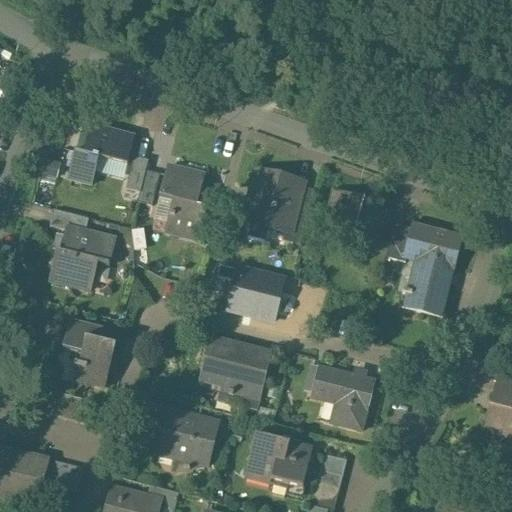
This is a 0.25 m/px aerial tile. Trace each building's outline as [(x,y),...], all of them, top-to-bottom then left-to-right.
[(89,129),(83,155),(75,153),(68,179),(92,185),(99,159),(126,166),(132,140),(89,129)] [(134,158),(126,190),(139,193),(145,172),(147,161),(134,158)] [(203,177),(167,168),(160,199),(173,203),(165,234),(197,243),(206,211),(196,209),(203,177)] [(159,176),(145,172),(139,193),(137,204),(151,208),(159,176)] [(292,181),(256,172),(243,223),(288,235),(292,218),(295,207),(286,205),(292,181)] [(301,184),(292,181),(286,205),(295,207),(292,218),(305,222),(313,190),(300,187),(301,184)] [(363,201),(333,193),(329,208),(337,210),(334,224),(353,229),(349,245),(371,250),(372,250),(374,244),(376,233),(372,231),(376,212),(361,209),(363,201)] [(88,220),(53,212),(49,227),(65,231),(65,229),(84,234),(88,220)] [(410,231),(393,226),(388,247),(385,258),(403,263),(405,256),(404,255),(410,231)] [(459,240),(411,228),(410,231),(404,255),(405,256),(419,259),(410,295),(406,293),(402,309),(439,318),(459,240)] [(84,234),(65,229),(65,231),(59,252),(56,253),(49,282),(89,292),(96,265),(108,268),(114,242),(84,234)] [(372,250),(371,250),(364,278),(379,282),(385,258),(388,247),(374,244),(372,250)] [(217,278),(234,282),(237,271),(219,267),(217,278)] [(234,282),(227,312),(273,323),(284,279),(238,268),(237,271),(234,282)] [(106,332),(69,323),(62,350),(81,355),(75,380),(104,388),(115,347),(103,344),(106,332)] [(235,350),(211,344),(202,381),(230,388),(226,403),(246,408),(250,393),(259,395),(269,356),(242,349),(235,350)] [(374,382),(321,369),(313,400),(341,407),(337,425),(361,432),(374,382)] [(511,376),(496,372),(491,394),(494,394),(485,431),(511,438),(511,376)] [(47,392),(35,388),(29,412),(41,415),(47,392)] [(59,394),(47,392),(41,415),(53,418),(59,394)] [(71,397),(59,394),(53,418),(65,421),(71,397)] [(82,400),(71,397),(65,421),(76,424),(82,400)] [(94,403),(82,400),(76,424),(88,427),(94,403)] [(197,422),(191,422),(168,416),(158,454),(183,460),(179,474),(204,469),(203,453),(210,448),(215,426),(197,422)] [(312,449),(256,435),(245,476),(247,477),(248,473),(270,478),(269,482),(270,483),(302,491),(302,490),(312,449)] [(46,464),(17,457),(17,454),(0,450),(0,499),(35,508),(41,484),(46,464)] [(346,462),(322,456),(319,471),(342,477),(346,462)] [(59,464),(47,461),(46,464),(41,484),(53,487),(59,464)] [(70,467),(59,464),(53,487),(64,490),(70,467)] [(82,470),(70,467),(64,490),(76,493),(82,470)] [(342,477),(319,471),(316,483),(339,489),(342,477)] [(302,491),(270,483),(268,491),(270,495),(284,499),(285,496),(301,500),(304,490),(302,490),(302,491)] [(339,489),(316,483),(313,495),(336,501),(339,489)] [(158,511),(161,501),(111,489),(104,511),(158,511)] [(496,511),(498,503),(444,489),(438,511),(496,511)] [(332,511),(336,501),(313,495),(310,507),(329,511),(332,511)]
